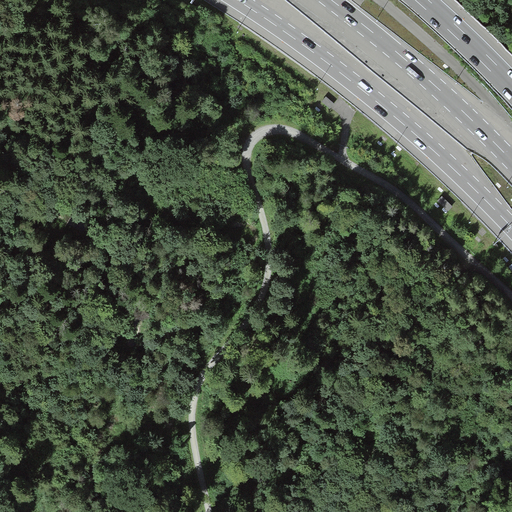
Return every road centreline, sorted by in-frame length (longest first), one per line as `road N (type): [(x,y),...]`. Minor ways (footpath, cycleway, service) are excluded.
road 1 (track): [(208,511),(193,434),(196,391),(253,315),(267,269),(248,161),(255,136),(298,133),(400,194),(511,301)]
road 2 (motorway): [(237,0),(363,90),(511,227)]
road 3 (motorway): [(332,0),(511,160)]
road 4 (motorway): [(511,87),(422,0)]
